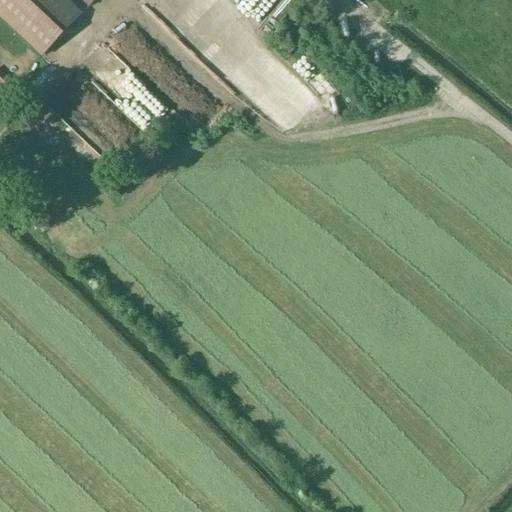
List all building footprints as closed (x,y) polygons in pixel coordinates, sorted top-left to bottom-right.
[(0,0),(0,16),(41,56),(80,15),(64,0),(82,0),(89,6),(94,0),(0,0)] [(188,0),(190,0),(198,7),(205,0),(169,0),(179,9),(188,0)] [(196,61),(245,11),(235,1),(235,0),(227,0),(181,47),(196,61)] [(141,34),(157,48),(181,20),(164,6),(141,34)] [(0,89),(9,80),(0,71),(0,89)] [(210,118),(210,105),(196,105),(197,119),(210,118)]
